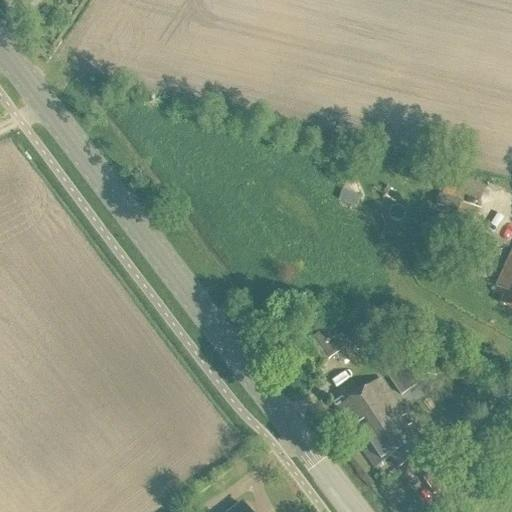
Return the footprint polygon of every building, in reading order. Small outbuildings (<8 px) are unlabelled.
[(459,214),(461,203),(439,198),(437,208),(459,214)] [(511,255),(495,294),(505,299),(502,307),(511,310),(511,255)] [(330,362),(313,339),(301,348),(317,371),(330,362)] [(381,382),(335,413),(373,470),(390,458),(398,469),(426,450),(381,382)] [(331,424),(326,418),(321,421),(327,428),(331,424)]
